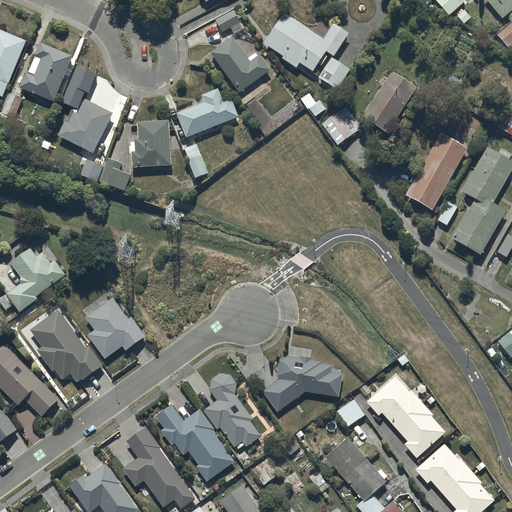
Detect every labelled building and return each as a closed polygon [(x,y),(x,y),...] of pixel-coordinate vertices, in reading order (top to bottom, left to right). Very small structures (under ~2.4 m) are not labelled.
[(437,0),(449,14),(465,1),(464,0),(437,0)] [(511,0),(487,0),(503,18),(511,9),(511,0)] [(234,9),(216,19),(223,32),(231,28),(233,33),(244,28),(234,9)] [(471,18),(464,9),(458,13),(459,15),(453,19),(460,23),(462,21),(464,23),(471,18)] [(285,12),(264,43),(283,56),(282,57),(296,67),(300,62),(313,71),(318,62),(322,65),(328,56),(325,54),(327,51),(334,55),(350,32),(334,22),(324,38),(285,12)] [(511,20),(497,33),(509,48),(511,44),(511,20)] [(27,40),(0,28),(0,94),(3,96),(27,40)] [(233,36),(210,52),(240,92),(271,69),(259,54),(257,55),(255,52),(248,57),(233,36)] [(27,71),(20,86),(55,101),(66,74),(69,75),(71,70),(68,69),(74,55),(41,41),(29,72),(27,71)] [(332,57),(319,77),(337,88),(350,69),(332,57)] [(386,132),(417,85),(393,71),(363,117),(386,132)] [(177,112),(186,136),(239,116),(231,98),(223,101),(218,87),(202,94),(205,101),(177,112)] [(2,112),(9,115),(16,118),(23,98),(9,92),(2,112)] [(309,92),(301,98),(309,108),(310,107),(315,115),(326,108),(320,99),(316,102),(309,92)] [(85,148),(93,152),(113,112),(85,98),(78,113),(74,111),(68,122),(65,121),(58,135),(81,147),(79,151),(83,153),(85,148)] [(346,106),(322,124),(338,144),(354,132),(353,131),(360,126),(346,106)] [(511,135),(511,117),(499,110),(491,125),(507,134),(507,133),(511,135)] [(131,142),(132,167),(168,165),(168,169),(172,169),(169,119),(137,120),(138,138),(135,138),(135,141),(131,142)] [(432,209),(467,147),(440,133),(407,195),(432,209)] [(195,144),(185,148),(189,159),(188,160),(195,177),(208,172),(201,154),(200,155),(195,144)] [(489,146),(462,190),(476,198),(453,236),(481,253),(507,210),(493,201),(511,169),(511,159),(509,158),(511,154),(501,148),(498,152),(489,146)] [(109,157),(100,181),(125,189),(131,173),(119,169),(122,162),(109,157)] [(87,159),(81,174),(98,180),(104,165),(87,159)] [(448,201),(437,219),(447,224),(457,206),(448,201)] [(511,235),(508,233),(497,251),(506,257),(511,247),(511,235)] [(31,248),(11,262),(22,276),(21,283),(0,297),(0,301),(7,312),(16,306),(19,311),(38,299),(36,296),(54,284),(56,286),(63,282),(60,278),(66,274),(62,269),(63,268),(61,264),(59,265),(55,259),(50,262),(43,251),(37,256),(31,248)] [(112,297),(86,316),(95,329),(88,335),(105,358),(123,346),(126,350),(145,335),(132,316),(128,319),(123,312),(125,311),(119,303),(117,304),(112,297)] [(86,347),(58,309),(49,316),(46,312),(34,321),(37,325),(34,327),(32,332),(42,346),(37,350),(53,371),(55,369),(63,379),(71,373),(77,382),(82,378),(83,379),(103,364),(89,345),(86,347)] [(511,328),(498,340),(511,357),(511,356),(511,328)] [(23,360),(5,342),(0,347),(0,386),(18,405),(25,398),(42,416),(44,414),(51,422),(70,408),(22,361),(23,360)] [(263,391),(278,410),(306,391),(339,396),(343,374),(341,373),(341,370),(332,369),(332,365),(322,363),(322,361),(311,359),(311,357),(302,355),(301,357),(286,355),(279,359),(276,375),(279,378),(263,391)] [(217,399),(204,409),(217,428),(220,426),(235,447),(236,446),(238,448),(244,443),(246,446),(261,435),(250,420),(253,418),(234,393),(234,392),(235,391),(235,390),(236,389),(236,388),(236,386),(236,385),(236,384),(235,383),(235,382),(235,381),(234,380),(234,379),(233,378),(232,377),(231,376),(230,375),(229,375),(228,374),(227,374),(226,373),(225,373),(224,373),(223,373),(222,373),(221,373),(219,373),(218,373),(217,374),(216,374),(215,375),(214,376),(213,376),(212,377),(212,378),(211,379),(211,380),(210,381),(210,382),(209,383),(209,384),(209,386),(209,387),(209,388),(209,389),(217,399)] [(379,415),(382,412),(408,441),(405,443),(417,457),(446,432),(432,416),(433,414),(412,389),(410,391),(396,375),(367,401),(379,415)] [(354,399),(337,410),(348,426),(365,415),(354,399)] [(184,420),(172,404),(156,416),(164,427),(161,430),(172,445),(170,446),(177,456),(182,452),(184,455),(189,451),(199,464),(196,466),(207,481),(234,460),(211,430),(214,428),(199,408),(184,420)] [(1,411),(0,408),(0,441),(18,428),(4,409),(1,411)] [(197,496),(146,426),(127,440),(139,457),(123,468),(136,486),(144,480),(163,508),(175,500),(181,507),(197,496)] [(378,471),(348,436),(326,456),(328,458),(325,461),(330,467),(334,465),(363,499),(356,505),(361,511),(404,511),(393,499),(384,507),(372,493),(386,481),(384,478),(387,476),(381,469),(378,471)] [(295,438),(284,446),(290,455),(301,447),(295,438)] [(445,443),(415,469),(428,483),(431,480),(457,509),(454,511),(453,511),(480,511),(494,500),(480,483),(482,481),(459,454),(456,457),(445,443)] [(298,451),(291,456),(297,464),(308,456),(302,449),(299,452),(298,451)] [(268,457),(253,468),(265,485),(280,473),(268,457)] [(84,474),(69,485),(89,511),(100,504),(106,511),(132,511),(138,508),(106,463),(86,478),(84,474)] [(317,471),(309,476),(318,487),(322,492),(329,486),(321,476),(323,475),(320,471),(318,472),(317,471)] [(262,511),(242,484),(220,500),(228,511),(262,511)] [(294,511),(288,503),(277,511),(294,511)]
